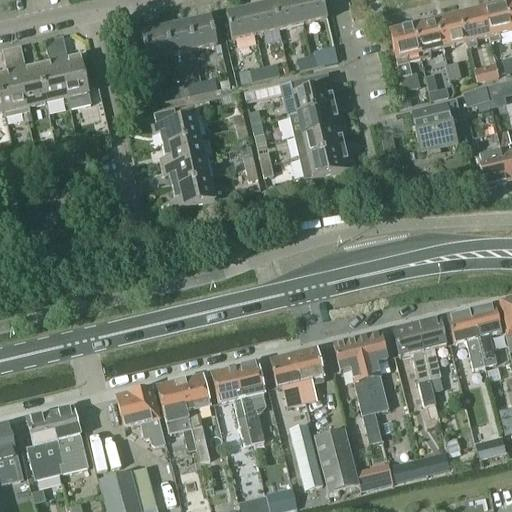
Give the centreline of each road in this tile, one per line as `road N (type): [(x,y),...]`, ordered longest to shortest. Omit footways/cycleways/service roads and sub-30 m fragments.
road 1 (secondary): [(0,362),(411,264)]
road 2 (residential): [(141,230),(91,11)]
road 3 (residential): [(366,117),(339,0)]
